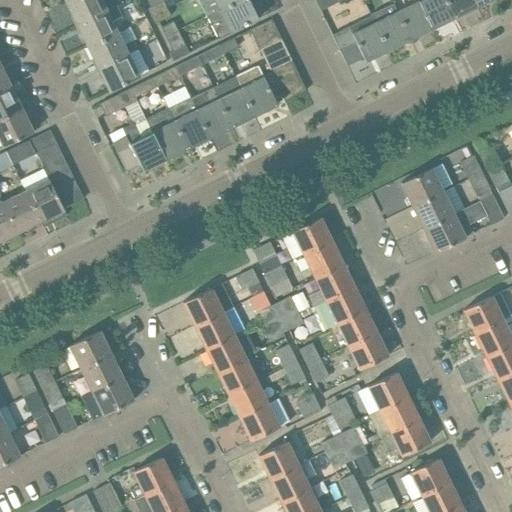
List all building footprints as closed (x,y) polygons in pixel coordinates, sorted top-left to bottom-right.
[(77,23),(105,10),(100,0),(68,0),(66,1),(77,23)] [(198,0),(206,15),(238,0),(198,0)] [(258,19),(248,0),(238,0),(206,15),(218,39),(258,19)] [(315,0),(320,10),(340,0),(315,0)] [(396,12),(409,39),(432,28),(418,0),(396,12)] [(418,0),(432,28),(454,17),(445,0),(418,0)] [(445,0),(454,17),(476,7),(472,0),(445,0)] [(147,8),(150,15),(150,16),(166,8),(162,1),(150,6),(147,8)] [(396,12),(392,3),(370,14),(387,50),(409,39),(396,12)] [(116,4),(105,10),(77,23),(88,45),(116,31),(111,21),(121,15),(116,4)] [(150,15),(154,23),(169,16),(166,8),(150,16),(150,15)] [(387,50),(370,14),(369,14),(370,16),(349,27),(352,33),(352,34),(355,41),(339,49),(347,66),(363,57),(365,61),(387,50)] [(160,26),(165,36),(177,29),(173,20),(160,26)] [(255,40),(274,30),(269,20),(250,29),(255,40)] [(172,50),(185,44),(177,29),(165,36),(172,50)] [(279,40),(274,30),(255,40),(260,50),(279,40)] [(116,31),(88,45),(98,68),(127,54),(134,50),(131,42),(123,46),(116,31)] [(219,44),(223,54),(238,47),(233,37),(219,44)] [(265,60),(284,50),(279,40),(260,50),(265,60)] [(172,50),(172,51),(168,53),(172,61),(189,53),(185,44),(172,50)] [(223,54),(219,44),(205,51),(209,61),(223,54)] [(270,70),(289,60),(284,50),(265,60),(270,70)] [(127,54),(98,68),(109,90),(138,76),(127,54)] [(196,55),(174,66),(178,76),(201,65),(196,55)] [(294,70),(289,60),(270,70),(274,80),(294,70)] [(0,90),(10,86),(4,73),(5,73),(0,63),(0,90)] [(234,76),(254,115),(276,104),(271,94),(279,90),(271,73),(263,77),(257,65),(234,76)] [(152,77),(156,86),(178,76),(174,66),(152,77)] [(279,90),(299,80),(294,70),(274,80),(279,90)] [(212,87),(231,126),(254,115),(234,76),(212,87)] [(156,86),(152,77),(130,88),(134,97),(156,86)] [(304,91),(299,80),(279,90),(284,101),(304,91)] [(10,86),(0,90),(0,118),(22,108),(17,98),(16,98),(10,86)] [(189,97),(209,138),(231,126),(212,87),(190,98),(190,97),(189,97)] [(134,97),(130,88),(99,104),(105,116),(136,101),(134,97)] [(186,148),(209,138),(189,97),(167,108),(186,148)] [(27,118),(22,108),(0,118),(0,143),(1,147),(32,132),(33,132),(32,130),(26,118),(27,118)] [(145,119),(151,132),(158,146),(164,159),(186,148),(167,108),(145,119)] [(164,159),(158,146),(151,132),(140,137),(133,122),(121,128),(125,136),(112,142),(126,171),(139,165),(142,170),(164,159)] [(29,140),(34,152),(55,142),(49,130),(29,140)] [(35,153),(34,152),(29,140),(6,151),(12,164),(35,153)] [(34,152),(40,163),(61,153),(55,142),(34,152)] [(479,152),(487,169),(500,163),(492,146),(479,152)] [(0,170),(12,164),(6,151),(0,153),(0,170)] [(45,174),(66,164),(61,153),(40,163),(45,174)] [(469,178),(481,172),(473,155),(460,161),(469,178)] [(500,163),(487,169),(495,186),(508,180),(500,163)] [(66,164),(45,174),(51,186),(72,175),(66,164)] [(411,206),(442,191),(431,168),(419,174),(400,183),(401,184),(407,196),(406,196),(411,206)] [(43,169),(20,180),(25,191),(40,222),(50,216),(53,222),(66,216),(62,209),(56,197),(51,186),(45,174),(43,169)] [(490,189),(481,172),(469,178),(477,195),(490,189)] [(56,197),(77,187),(72,175),(51,186),(56,197)] [(511,188),(511,186),(498,192),(509,215),(511,213),(511,188)] [(77,187),(56,197),(62,209),(83,198),(77,187)] [(30,226),(40,222),(25,191),(2,202),(17,232),(29,226),(30,226)] [(442,191),(411,206),(416,217),(417,216),(423,229),(453,214),(442,191)] [(453,214),(423,229),(429,241),(428,241),(434,253),(435,252),(473,233),(469,224),(486,216),(490,224),(503,218),(492,195),(453,214)] [(2,202),(0,202),(0,241),(5,239),(5,238),(17,232),(2,202)] [(303,254),(331,240),(319,217),(291,231),(303,254)] [(314,277),(342,263),(331,240),(303,254),(314,277)] [(275,255),(269,242),(252,250),(259,263),(275,255)] [(298,266),(294,259),(281,266),(280,265),(264,273),(271,287),(288,278),(285,272),(298,266)] [(312,306),(325,300),(353,286),(342,263),(314,277),(320,288),(306,295),(312,306)] [(258,281),(251,268),(235,276),(241,289),(247,287),(252,297),(263,291),(258,281)] [(353,286),(325,300),(337,323),(365,309),(353,286)] [(182,302),(194,325),(222,312),(211,288),(182,302)] [(463,309),(474,333),(510,315),(499,292),(491,296),(463,309)] [(278,313),(282,321),(299,313),(289,295),(273,303),(278,313)] [(260,321),(278,313),(273,303),(255,313),(260,321)] [(365,309),(337,323),(348,346),(376,332),(365,309)] [(222,312),(194,325),(205,348),(233,334),(222,312)] [(287,330),(282,321),(278,313),(260,321),(269,340),(287,330)] [(299,313),(282,321),(287,330),(303,322),(299,313)] [(511,319),(510,315),(474,333),(485,356),(511,342),(511,319)] [(69,345),(80,368),(111,353),(106,343),(105,344),(100,332),(99,330),(69,345)] [(387,355),(376,332),(348,346),(360,369),(387,355)] [(244,357),(233,334),(205,348),(216,371),(244,357)] [(298,349),(306,366),(320,359),(312,342),(298,349)] [(511,371),(511,342),(485,356),(497,379),(511,371)] [(274,350),(282,367),(296,360),(288,343),(274,350)] [(111,353),(80,368),(91,391),(121,376),(115,364),(116,364),(111,353)] [(228,394),(255,380),(244,357),(216,371),(228,394)] [(320,359),(306,366),(314,383),(329,376),(320,359)] [(305,377),(296,360),(282,367),(283,368),(265,376),(268,382),(286,374),(291,384),(305,377)] [(33,371),(41,388),(54,381),(46,364),(33,371)] [(508,402),(511,399),(511,371),(497,379),(508,402)] [(367,386),(379,409),(407,395),(395,372),(367,386)] [(23,397),(36,390),(27,373),(14,380),(23,397)] [(128,389),(121,376),(91,391),(103,414),(134,399),(128,388),(128,389)] [(267,403),(255,380),(228,394),(239,417),(267,403)] [(62,398),(54,381),(41,388),(49,405),(62,398)] [(36,390),(23,397),(31,414),(44,407),(36,390)] [(322,411),(313,393),(295,402),(304,420),(322,411)] [(418,418),(407,395),(379,409),(390,432),(418,418)] [(351,410),(344,397),(326,406),(333,419),(351,410)] [(278,427),(267,403),(239,417),(250,440),(278,427)] [(77,427),(65,404),(52,410),(64,434),(77,427)] [(58,436),(47,413),(34,419),(45,443),(58,436)] [(418,418),(390,432),(380,437),(388,453),(398,448),(401,455),(429,442),(418,418)] [(342,443),(347,453),(363,445),(353,426),(337,434),(342,443)] [(0,464),(19,455),(8,432),(0,435),(0,464)] [(319,443),(323,452),(342,443),(337,434),(319,443)] [(269,478),(298,464),(286,441),(258,455),(269,478)] [(351,460),(347,453),(342,443),(323,452),(333,470),(351,460)] [(363,445),(347,453),(351,460),(367,452),(363,445)] [(134,499),(144,494),(172,480),(161,457),(133,471),(139,484),(129,490),(134,499)] [(410,474),(401,478),(412,499),(421,495),(449,481),(437,458),(409,472),(410,474)] [(280,501),(309,487),(298,464),(269,478),(280,501)] [(346,498),(360,491),(352,473),(338,480),(346,498)] [(172,480),(144,494),(152,511),(165,511),(183,503),(172,480)] [(277,511),(278,511),(274,501),(259,506),(256,498),(269,493),(265,481),(244,489),(252,511),(277,511)] [(429,511),(443,511),(460,504),(449,481),(421,495),(429,511)] [(105,511),(120,505),(109,482),(92,491),(102,511),(105,511)] [(393,496),(386,482),(368,491),(376,505),(393,496)] [(285,511),(316,511),(320,510),(309,487),(280,501),(285,511)] [(360,491),(346,498),(353,511),(359,511),(369,508),(360,491)] [(94,511),(85,494),(68,502),(73,511),(94,511)] [(165,511),(187,511),(183,503),(165,511)]
